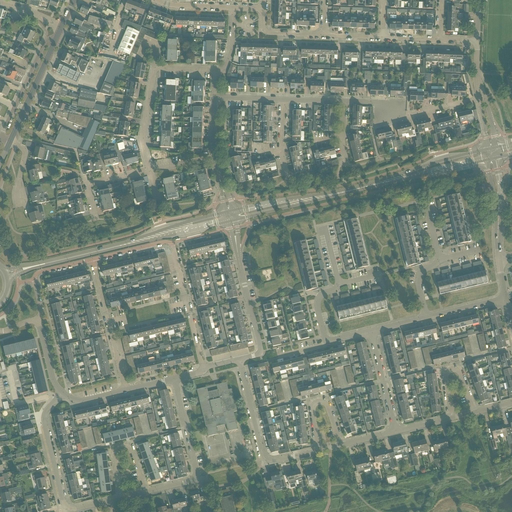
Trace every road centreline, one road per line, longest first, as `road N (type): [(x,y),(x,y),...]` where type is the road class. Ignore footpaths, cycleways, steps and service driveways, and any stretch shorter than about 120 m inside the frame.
road 1 (unclassified): [(146,491),(195,476),(173,379)]
road 2 (secondary): [(31,266),(162,233)]
road 3 (unclassified): [(125,390),(92,259)]
road 4 (unclassified): [(203,365),(172,243)]
road 5 (residential): [(426,317),(418,277),(439,260),(426,206)]
road 6 (unclassified): [(68,506),(43,420),(61,393)]
